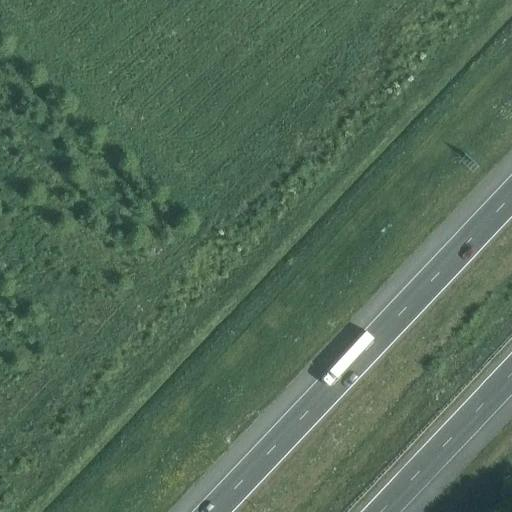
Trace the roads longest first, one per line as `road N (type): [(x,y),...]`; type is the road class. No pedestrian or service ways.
road 1 (motorway): [(511,196),(213,511)]
road 2 (motorway): [(379,511),(511,371)]
